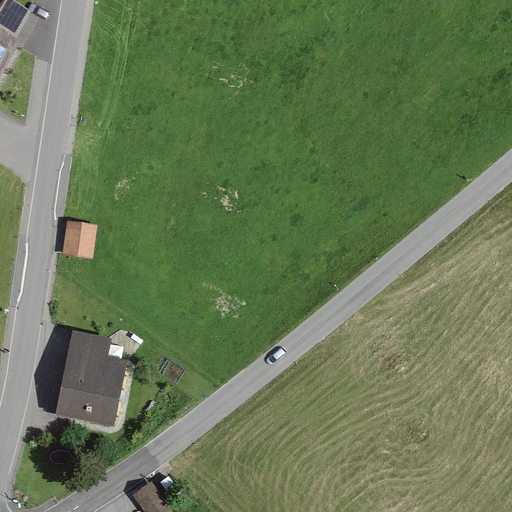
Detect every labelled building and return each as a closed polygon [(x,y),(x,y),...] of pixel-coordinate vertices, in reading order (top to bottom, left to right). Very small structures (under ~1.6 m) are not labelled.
[(0,0),(0,61),(11,42),(8,40),(24,13),(2,0),(0,0)] [(0,104),(0,120),(8,125),(14,111),(0,104)] [(97,251),(100,217),(69,214),(66,248),(97,251)] [(59,411),(107,421),(118,366),(100,362),(104,344),(74,338),(59,411)] [(163,490),(170,485),(165,478),(158,483),(163,490)] [(144,511),(160,511),(165,509),(147,485),(132,495),(144,511)]
